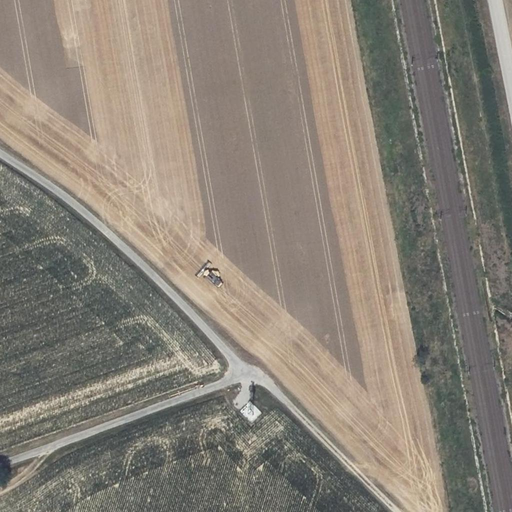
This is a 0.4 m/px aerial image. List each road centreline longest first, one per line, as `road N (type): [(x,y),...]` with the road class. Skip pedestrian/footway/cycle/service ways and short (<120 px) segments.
road 1 (unclassified): [(0,151),(68,196),(247,367)]
road 2 (unclassified): [(247,367),(223,383),(0,462)]
road 3 (unclassified): [(247,367),(399,511)]
